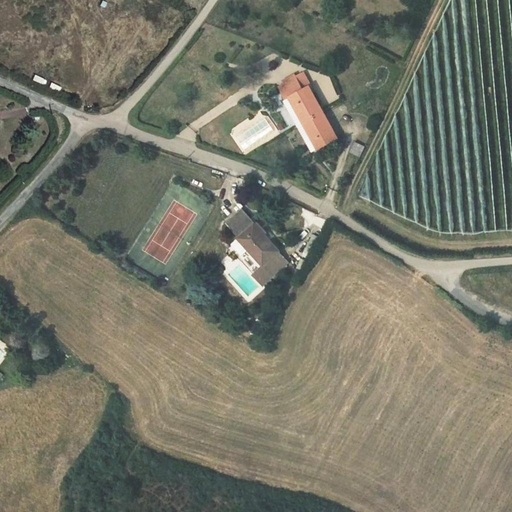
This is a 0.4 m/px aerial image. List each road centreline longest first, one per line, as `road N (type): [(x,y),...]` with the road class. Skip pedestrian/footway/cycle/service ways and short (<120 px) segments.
road 1 (unclassified): [(432,273),(259,173),(110,123)]
road 2 (track): [(445,0),(340,215)]
road 3 (residential): [(110,123),(213,0)]
road 4 (unclassified): [(0,220),(86,122)]
